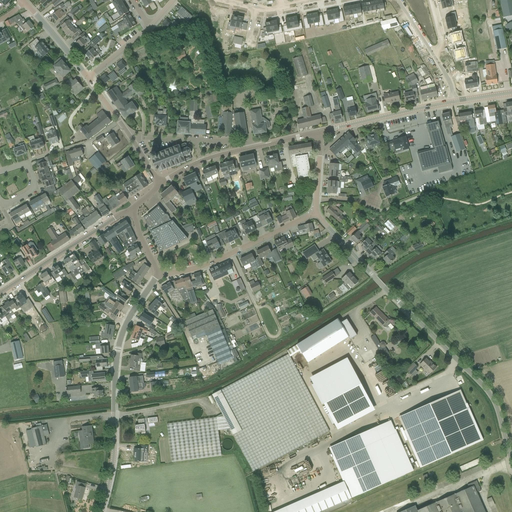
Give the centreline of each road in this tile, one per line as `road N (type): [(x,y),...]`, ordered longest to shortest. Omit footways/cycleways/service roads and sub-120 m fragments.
road 1 (unclassified): [(511,462),(486,389),(314,212)]
road 2 (tertiary): [(100,511),(111,474),(119,345),(158,274)]
road 3 (tertiary): [(160,184),(201,161),(322,131)]
road 4 (residential): [(158,274),(207,264),(314,212)]
road 5 (tertiary): [(0,292),(127,209)]
road 6 (tertiary): [(322,131),(455,101)]
